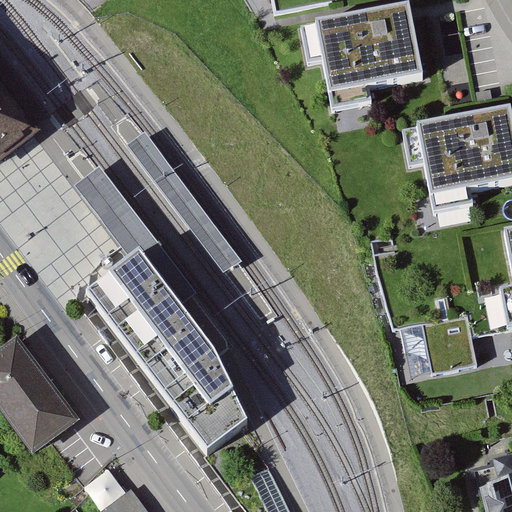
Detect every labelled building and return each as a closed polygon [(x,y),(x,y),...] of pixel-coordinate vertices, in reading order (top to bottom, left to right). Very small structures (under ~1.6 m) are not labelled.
[(243,0),(257,21),(267,19),(273,18),(367,0),(243,0)] [(418,24),(301,37),(305,74),(326,72),(332,129),(376,124),(374,99),(425,93),(418,24)] [(0,89),(4,94),(32,131),(39,125),(46,120),(0,60),(0,89)] [(0,169),(39,141),(32,131),(4,94),(0,89),(0,169)] [(511,122),(406,134),(411,177),(429,175),(436,235),(477,231),(473,199),(511,194),(511,122)] [(126,147),(220,277),(240,262),(146,133),(126,147)] [(135,265),(140,261),(175,308),(194,293),(99,168),(75,185),(135,265)] [(511,239),(511,240),(511,302),(491,306),(497,337),(511,333),(511,239)] [(454,240),(373,256),(378,278),(393,329),(423,325),(431,373),(475,365),(454,240)] [(135,265),(89,300),(138,364),(153,383),(210,458),(248,429),(218,363),(175,308),(140,261),(135,265)] [(17,339),(0,350),(0,412),(31,455),(77,422),(31,358),(17,339)] [(511,511),(511,484),(482,492),(486,511),(511,511)] [(78,504),(84,511),(101,511),(89,495),(78,504)] [(144,511),(133,496),(110,511),(144,511)]
